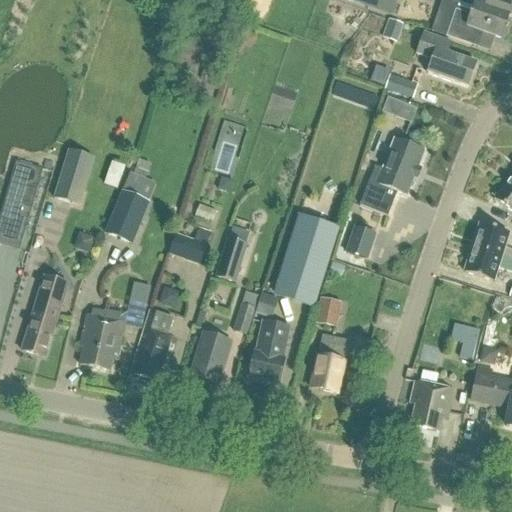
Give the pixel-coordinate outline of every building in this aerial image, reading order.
[(279,12),(281,0),(270,0),(268,10),(279,12)] [(392,19),(398,0),(344,0),(343,2),(392,19)] [(511,0),(487,0),(484,9),(509,19),(511,19),(511,0)] [(509,19),(484,9),(474,6),(470,17),(455,11),(446,39),(466,46),(472,30),(492,38),(501,41),(509,19)] [(396,45),(402,27),(388,22),(382,40),(396,45)] [(467,91),(476,67),(446,56),(449,46),(423,37),(416,58),(432,63),(427,77),(467,91)] [(412,102),(417,87),(389,78),(384,92),(412,102)] [(408,124),(413,107),(381,97),(375,114),(408,124)] [(407,200),(424,155),(394,143),(383,173),(375,170),(360,209),(388,220),(397,196),(407,200)] [(68,153),(53,201),(79,209),(94,161),(68,153)] [(97,189),(111,194),(119,169),(105,165),(97,189)] [(511,180),(495,203),(511,215),(511,180)] [(120,198),(104,237),(131,247),(147,209),(120,198)] [(193,204),(189,218),(207,224),(212,209),(193,204)] [(314,312),(338,231),(298,219),(273,300),(314,312)] [(473,252),(511,265),(511,252),(504,250),(508,237),(480,228),(473,252)] [(345,256),(367,263),(376,236),(354,229),(345,256)] [(199,268),(211,235),(198,230),(193,243),(176,237),(168,257),(199,268)] [(236,286),(247,247),(226,241),(215,280),(236,286)] [(511,275),(511,265),(473,252),(465,276),(492,285),(497,270),(511,275)] [(345,268),(333,264),(330,274),(342,278),(345,268)] [(46,361),(69,287),(46,280),(23,353),(46,361)] [(132,290),(128,308),(145,311),(149,293),(132,290)] [(246,338),(259,299),(245,295),(233,334),(246,338)] [(262,297),(256,316),(271,321),(277,302),(262,297)] [(335,331),(341,306),(320,301),(314,326),(335,331)] [(88,317),(80,350),(84,351),(81,367),(109,374),(114,358),(118,357),(124,328),(118,327),(120,316),(91,310),(89,317),(88,317)] [(158,368),(162,370),(171,342),(167,340),(173,321),(151,314),(131,376),(153,383),(158,368)] [(280,386),(293,331),(263,324),(250,378),(280,386)] [(511,347),(511,327),(504,327),(503,347),(511,347)] [(455,328),(451,343),(462,345),(459,361),(471,364),(478,333),(455,328)] [(217,383),(229,344),(202,337),(190,375),(217,383)] [(337,398),(344,366),(342,366),(346,345),(323,340),(311,392),(337,398)] [(496,352),(482,349),(478,363),(492,366),(496,352)] [(511,382),(491,378),(492,371),(476,368),(469,403),(509,410),(505,430),(511,431),(511,382)] [(447,423),(453,395),(415,386),(410,407),(416,409),(412,428),(439,435),(442,422),(447,423)] [(473,406),(469,422),(480,425),(484,408),(473,406)]
